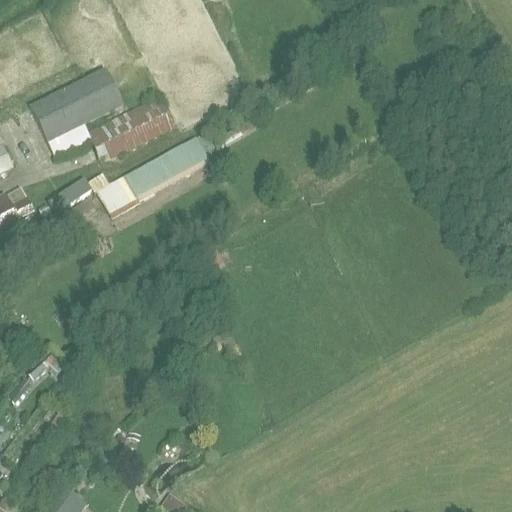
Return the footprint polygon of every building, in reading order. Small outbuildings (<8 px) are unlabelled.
[(28,108),(47,147),(53,160),(89,143),(100,166),(172,130),(157,98),(85,134),(82,129),(121,108),(104,71),(28,108)] [(0,152),(0,174),(9,170),(0,152)] [(94,194),(95,194),(111,222),(138,206),(131,193),(180,166),(172,152),(123,179),(122,179),(94,194)] [(10,211),(4,198),(0,200),(0,236),(18,226),(17,225),(32,217),(25,203),(10,211)] [(210,262),(218,276),(229,270),(222,257),(210,262)] [(332,258),(320,263),(326,279),(339,273),(332,258)] [(68,511),(75,502),(64,494),(51,511),(68,511)]
